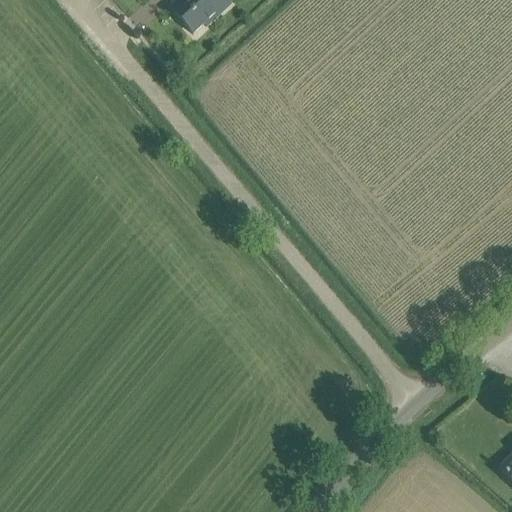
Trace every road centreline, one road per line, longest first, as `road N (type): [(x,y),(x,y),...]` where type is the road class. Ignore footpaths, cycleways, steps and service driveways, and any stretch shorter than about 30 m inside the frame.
road 1 (unclassified): [(413,402),(75,0)]
road 2 (unclassified): [(321,511),(413,402)]
road 3 (unclassified): [(413,402),(511,323)]
